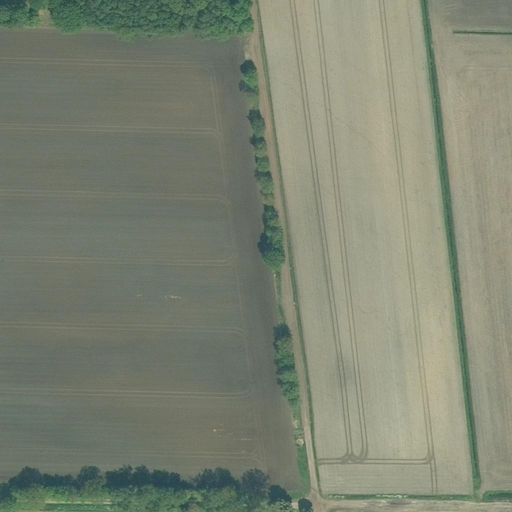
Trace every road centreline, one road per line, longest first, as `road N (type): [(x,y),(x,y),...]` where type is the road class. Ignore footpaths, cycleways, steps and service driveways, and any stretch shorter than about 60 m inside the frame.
road 1 (track): [(511,507),(0,497)]
road 2 (track): [(249,0),(306,426)]
